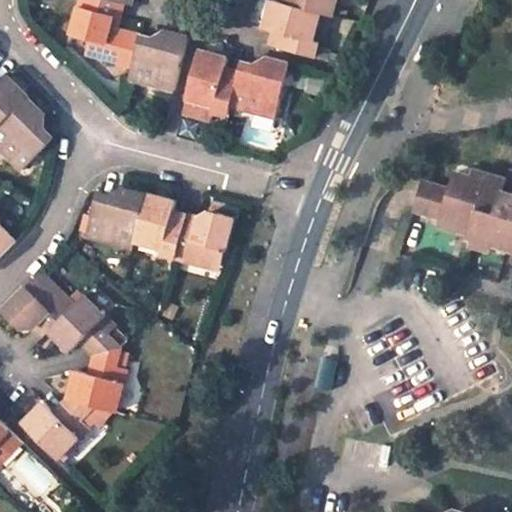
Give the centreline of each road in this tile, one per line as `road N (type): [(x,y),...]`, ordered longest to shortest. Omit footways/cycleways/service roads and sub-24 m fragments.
road 1 (unclassified): [(325,190),(281,314),(238,511)]
road 2 (residential): [(97,130),(186,161),(325,190)]
road 3 (unclassified): [(413,0),(325,190)]
road 4 (residential): [(0,296),(44,240),(97,130)]
road 5 (residential): [(7,7),(97,130)]
